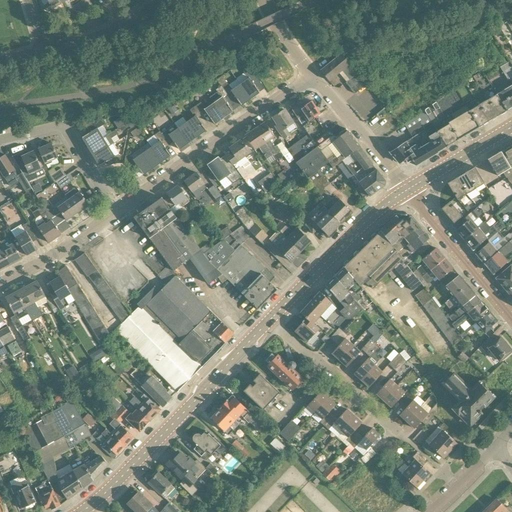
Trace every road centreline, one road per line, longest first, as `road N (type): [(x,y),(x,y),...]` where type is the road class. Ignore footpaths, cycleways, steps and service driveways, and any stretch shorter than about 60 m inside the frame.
road 1 (tertiary): [(80,511),(268,321)]
road 2 (residential): [(116,213),(311,76)]
road 3 (tertiary): [(268,321),(405,190)]
road 4 (residential): [(405,438),(268,321)]
road 5 (residential): [(511,317),(405,190)]
road 6 (residential): [(0,140),(60,128),(116,213)]
road 7 (residential): [(405,190),(311,76)]
road 8 (residential): [(0,284),(116,213)]
road 9 (residential): [(41,50),(162,0)]
road 10 (tertiary): [(405,190),(511,127)]
